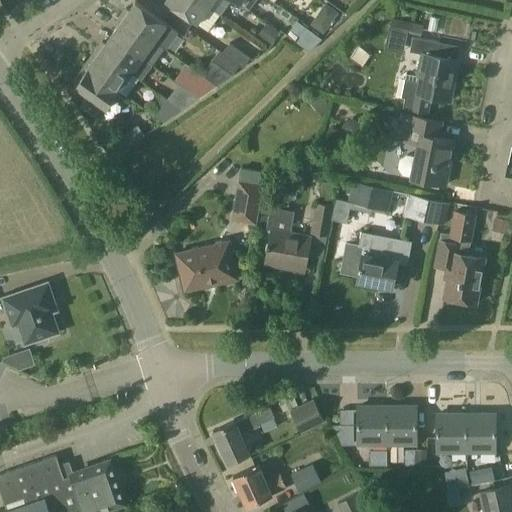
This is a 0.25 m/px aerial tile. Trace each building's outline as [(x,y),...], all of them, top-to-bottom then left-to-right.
[(167,0),(166,2),(198,25),(209,8),(197,0),(167,0)] [(197,0),(209,8),(214,0),(197,0)] [(234,0),(241,5),(248,10),(255,0),(234,0)] [(120,17),(167,50),(178,33),(136,2),(130,10),(126,8),(120,17)] [(112,36),(152,64),(163,49),(166,50),(167,50),(120,17),(114,25),(118,28),(112,36)] [(264,36),(273,42),(280,32),(271,26),(264,36)] [(306,28),(296,42),(309,51),(322,39),(306,28)] [(96,50),(131,75),(131,74),(141,81),(152,64),(112,36),(106,44),(102,42),(96,50)] [(402,109),(427,114),(431,97),(450,101),(453,85),(449,84),(454,60),(437,57),(440,42),(412,37),(409,52),(421,54),(416,77),(406,75),(399,79),(396,97),(404,98),(402,109)] [(229,45),(223,53),(243,67),(249,59),(229,45)] [(88,69),(119,91),(131,75),(96,50),(91,58),(94,60),(88,69)] [(211,62),(232,76),(238,66),(242,69),(243,67),(223,53),(222,54),(218,52),(211,62)] [(189,92),(198,99),(199,98),(217,87),(186,64),(174,82),(189,92)] [(81,107),(99,120),(107,108),(119,91),(88,69),(85,67),(79,74),(83,77),(76,86),(89,96),(81,107)] [(153,117),(163,124),(172,118),(171,118),(180,112),(181,110),(172,104),(171,105),(161,98),(155,106),(159,109),(153,117)] [(410,179),(446,185),(455,141),(439,138),(442,122),(410,116),(405,141),(417,144),(414,157),(406,155),(399,160),(397,168),(402,175),(411,177),(410,179)] [(120,146),(123,151),(144,137),(137,127),(116,141),(120,146)] [(256,223),(263,186),(237,181),(234,202),(243,203),(240,220),(256,223)] [(309,234),(328,237),(333,208),(333,205),(332,205),(336,185),(321,181),(317,203),(315,203),(309,234)] [(347,203),(387,212),(392,192),(352,183),(347,203)] [(402,216),(444,225),(449,205),(407,195),(402,216)] [(443,298),(476,304),(484,258),(458,253),(460,245),(468,247),(469,240),(470,240),(474,215),(454,212),(450,236),(441,234),(435,266),(449,269),(443,298)] [(265,264),(304,272),(311,237),(271,229),(265,264)] [(346,243),(341,272),(358,275),(357,281),(392,288),(397,261),(407,263),(410,247),(397,245),(398,239),(362,232),(360,245),(346,243)] [(175,254),(184,291),(237,279),(229,241),(175,254)] [(57,332),(47,302),(52,300),(47,283),(3,298),(3,299),(0,299),(0,312),(5,311),(7,311),(12,325),(18,323),(24,344),(34,341),(38,345),(48,341),(49,335),(57,332)] [(9,371),(33,363),(27,346),(3,355),(9,371)] [(324,421),(314,401),(290,412),(300,432),(324,421)] [(213,433),(227,464),(249,454),(241,436),(263,426),(261,423),(273,417),(269,408),(253,415),(235,423),(213,433)] [(357,408),(357,445),(387,445),(387,408),(357,408)] [(387,408),(387,445),(416,445),(416,408),(387,408)] [(436,453),(466,453),(466,415),(436,415),(436,453)] [(466,453),(495,453),(496,415),(466,415),(466,453)] [(0,511),(108,511),(107,509),(122,504),(108,464),(70,476),(67,465),(59,468),(55,456),(0,475),(0,496),(5,510),(0,511)] [(313,463),(290,473),(298,491),(321,482),(313,463)] [(233,478),(246,508),(287,490),(279,473),(265,480),(259,466),(233,478)] [(443,473),(447,489),(468,484),(463,467),(443,473)] [(479,494),(482,511),(511,511),(511,496),(510,487),(479,494)] [(337,503),(341,511),(375,511),(377,511),(365,489),(337,503)]
